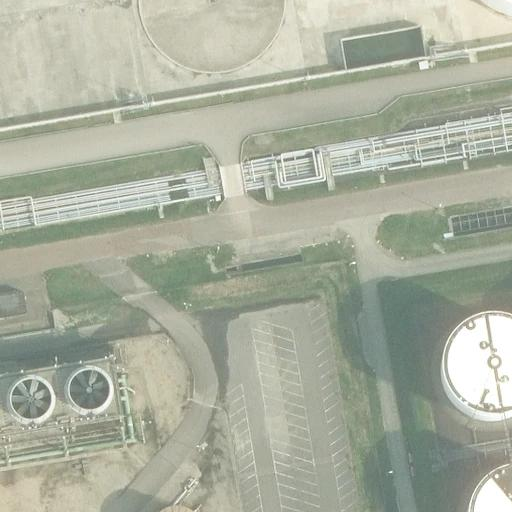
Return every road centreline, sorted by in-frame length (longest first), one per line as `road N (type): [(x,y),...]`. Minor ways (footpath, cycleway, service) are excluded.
road 1 (unknown): [(327,511),(292,305),(242,297),(227,306),(199,355)]
road 2 (unknown): [(204,375),(244,422),(260,511)]
